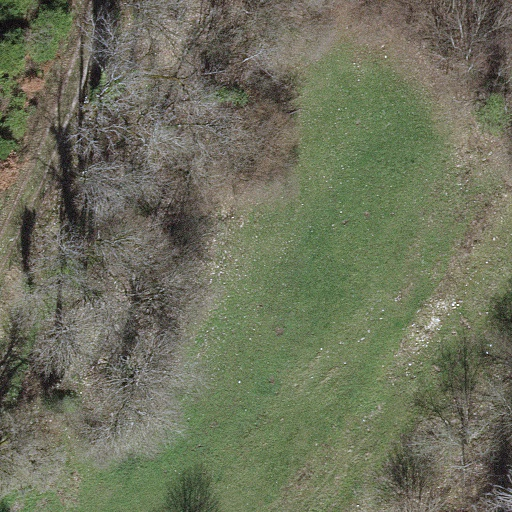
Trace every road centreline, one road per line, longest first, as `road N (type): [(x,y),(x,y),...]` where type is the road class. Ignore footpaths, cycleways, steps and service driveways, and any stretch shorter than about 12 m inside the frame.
road 1 (track): [(315,511),(511,271)]
road 2 (track): [(96,0),(51,142),(0,255)]
